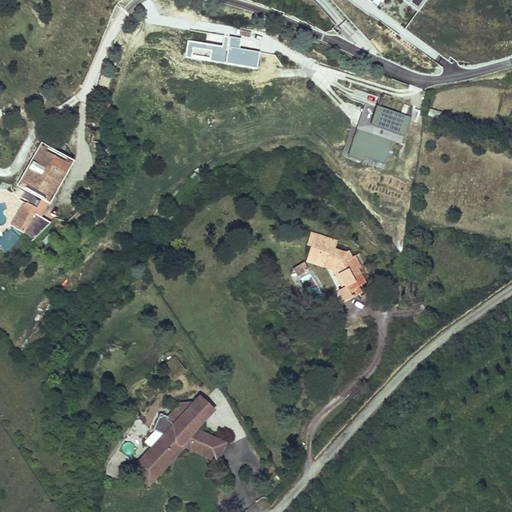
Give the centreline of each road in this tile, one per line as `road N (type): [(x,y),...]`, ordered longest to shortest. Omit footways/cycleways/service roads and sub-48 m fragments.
road 1 (residential): [(273,511),(403,369),(511,285)]
road 2 (unknown): [(366,302),(381,331),(378,363),(317,431),(317,464)]
